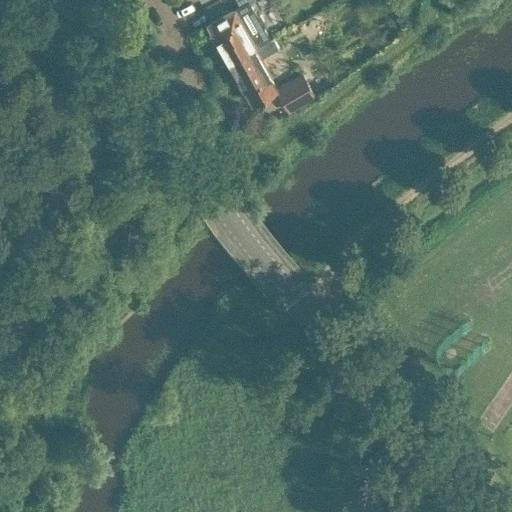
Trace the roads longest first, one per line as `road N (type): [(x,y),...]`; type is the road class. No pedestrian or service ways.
road 1 (track): [(435,0),(425,19),(305,124),(205,187),(167,247),(80,350)]
road 2 (unclassified): [(466,511),(205,187)]
road 3 (unclassified): [(0,13),(47,31),(148,115)]
road 4 (track): [(80,350),(0,501)]
road 5 (residential): [(159,0),(201,74),(148,115)]
